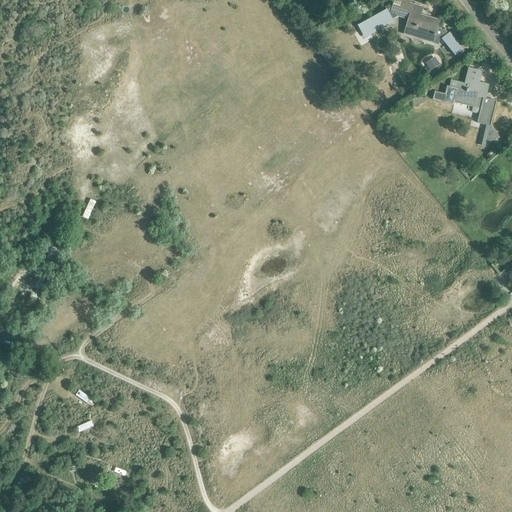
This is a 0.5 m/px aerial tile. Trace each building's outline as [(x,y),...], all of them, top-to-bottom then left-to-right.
[(391,9),(358,26),(363,36),(397,17),(407,20),(407,22),(403,35),(413,37),(414,33),(426,37),(425,41),(433,43),(438,44),(440,36),(442,29),(437,28),(439,21),(420,15),(422,7),(401,1),(399,8),(392,6),(391,9)] [(448,36),(443,39),(453,51),(459,46),(449,34),(448,36)] [(435,92),(433,100),(453,105),(454,101),(481,108),(477,123),(490,127),(485,148),(486,148),(498,138),(499,137),(496,134),(491,127),(496,102),(484,99),(487,88),(465,82),(465,84),(451,81),(450,88),(447,87),(445,94),(435,92)] [(91,201),(83,219),(89,221),(96,204),(91,201)] [(51,260),(57,248),(53,246),(47,258),(51,260)] [(39,290),(46,279),(42,276),(35,287),(39,290)] [(93,399),(80,390),(76,395),(89,404),(93,399)] [(80,432),(94,426),(92,421),(77,427),(80,432)]
